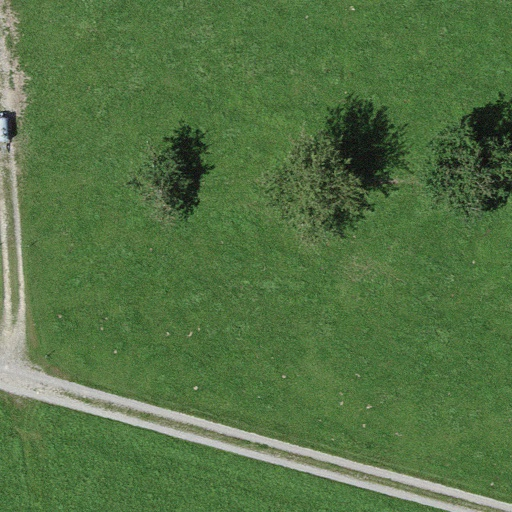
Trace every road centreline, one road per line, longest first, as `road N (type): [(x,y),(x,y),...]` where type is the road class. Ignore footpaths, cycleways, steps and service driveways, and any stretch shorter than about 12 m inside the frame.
road 1 (track): [(456,511),(0,380)]
road 2 (track): [(0,239),(17,386)]
